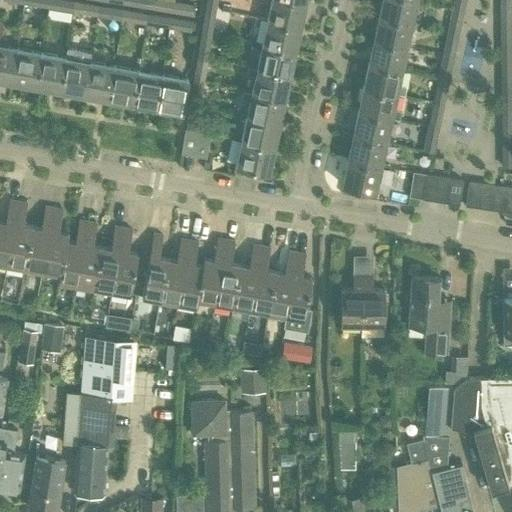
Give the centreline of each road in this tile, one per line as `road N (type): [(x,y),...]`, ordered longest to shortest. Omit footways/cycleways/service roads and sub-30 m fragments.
road 1 (residential): [(302,208),(0,159)]
road 2 (residential): [(511,242),(302,208)]
road 3 (residential): [(302,208),(338,0)]
